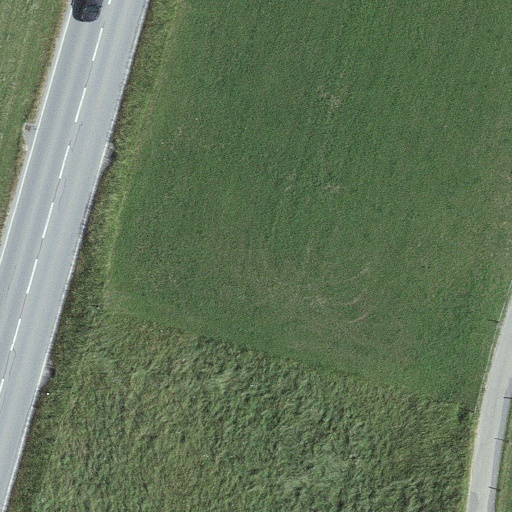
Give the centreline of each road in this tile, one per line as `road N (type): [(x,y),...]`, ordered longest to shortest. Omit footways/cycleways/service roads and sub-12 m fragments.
road 1 (secondary): [(114,0),(0,404)]
road 2 (residential): [(484,511),(511,346)]
